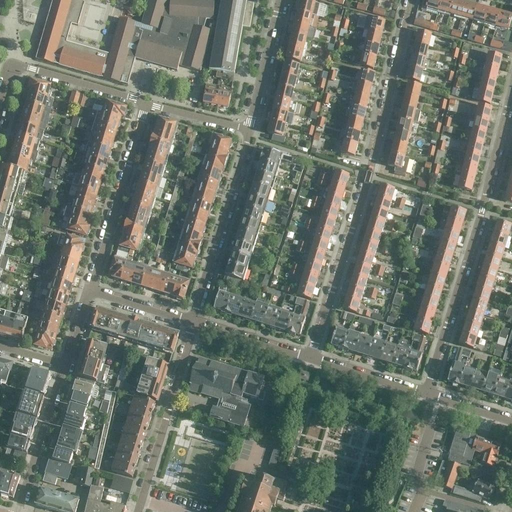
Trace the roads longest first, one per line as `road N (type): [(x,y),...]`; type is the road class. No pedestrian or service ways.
road 1 (residential): [(411,0),(311,360)]
road 2 (residential): [(425,395),(511,89)]
road 3 (residential): [(191,323),(250,131)]
road 4 (residential): [(147,103),(88,291)]
road 5 (residential): [(136,511),(191,323)]
road 6 (residential): [(0,102),(8,70),(21,65),(147,103)]
road 7 (residential): [(65,365),(17,511)]
road 8 (residential): [(250,131),(281,0)]
road 9 (residential): [(311,360),(191,323)]
